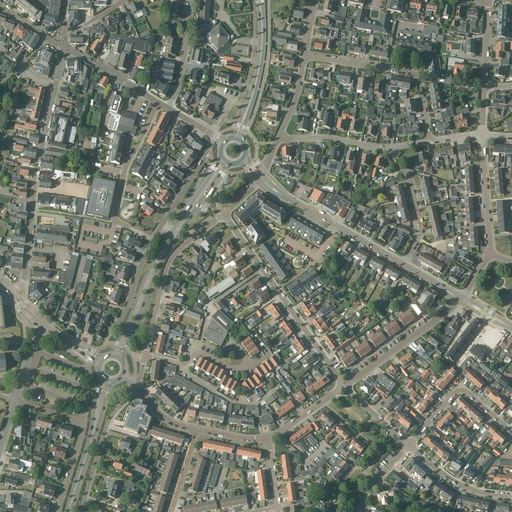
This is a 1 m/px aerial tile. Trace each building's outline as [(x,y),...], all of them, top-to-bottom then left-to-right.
[(17,0),(16,3),(13,6),(16,8),(24,14),(23,14),(26,16),(30,19),(32,21),(37,15),(31,10),(32,8),(22,0),(17,0)] [(22,0),(32,8),(31,10),(37,15),(32,21),(35,23),(36,22),(39,23),(42,14),(39,13),(39,8),(33,3),(33,0),(22,0)] [(33,0),(33,3),(39,8),(43,8),(50,9),(50,2),(51,2),(55,2),(55,4),(60,4),(60,0),(33,0)] [(197,32),(196,45),(210,46),(217,54),(229,44),(228,43),(228,42),(229,41),(229,40),(229,39),(228,38),(228,37),(229,36),(219,24),(216,27),(214,25),(216,23),(214,21),(213,22),(210,19),(208,19),(209,0),(201,0),(201,5),(197,5),(197,16),(198,17),(197,32)] [(389,0),(387,11),(394,12),(396,0),(389,0)] [(396,0),(394,12),(401,13),(402,7),(406,8),(407,5),(402,4),(403,0),(402,0),(396,0)] [(140,10),(139,11),(136,3),(129,6),(133,14),(133,15),(135,14),(138,19),(143,16),(140,10)] [(332,6),(325,4),(324,11),(331,13),(332,6)] [(501,8),(499,8),(496,8),(496,10),(498,10),(498,13),(507,14),(509,14),(509,6),(501,5),(501,8)] [(444,7),(443,15),(443,16),(449,17),(451,8),(444,7)] [(43,8),(42,13),(45,14),(58,17),(58,16),(59,10),(50,9),(43,8)] [(303,19),(304,10),(295,8),(293,17),(303,19)] [(77,13),(77,11),(68,11),(68,20),(74,20),(75,19),(79,19),(79,16),(77,16),(77,13)] [(358,11),(355,28),(365,21),(366,13),(358,11)] [(44,18),(42,24),(49,27),(54,28),(56,27),(57,22),(57,20),(58,19),(59,17),(58,17),(45,14),(45,15),(44,18)] [(118,14),(112,17),(115,25),(120,23),(121,26),(123,24),(122,22),(123,22),(124,21),(122,17),(121,18),(120,18),(118,14)] [(382,16),(381,20),(380,24),(387,34),(390,17),(382,16)] [(107,22),(103,24),(105,30),(106,29),(107,32),(113,29),(113,26),(115,25),(112,17),(106,20),(107,22)] [(322,19),(321,24),(325,25),(324,27),(331,29),(333,19),(330,18),(329,20),(322,19)] [(74,20),(68,20),(68,27),(70,28),(79,24),(79,19),(75,19),(74,20)] [(6,20),(3,26),(2,28),(7,30),(11,22),(6,20)] [(373,22),(365,21),(355,28),(371,31),(373,22)] [(16,24),(11,22),(7,30),(12,32),(16,24)] [(373,22),(371,31),(387,34),(380,24),(373,22)] [(12,33),(14,35),(11,39),(14,41),(23,29),(18,26),(12,33)] [(301,28),(291,26),(290,34),(278,31),(278,36),(291,38),(292,35),(299,36),(301,28)] [(23,29),(14,41),(17,43),(20,39),(22,40),(28,33),(23,29)] [(82,29),(82,35),(74,35),(74,36),(70,36),(70,43),(71,45),(82,45),(88,45),(88,39),(91,39),(92,37),(92,35),(92,29),(82,29)] [(327,30),(327,31),(320,29),(319,36),(326,37),(327,37),(326,41),(333,42),(334,38),(333,38),(334,32),(338,33),(338,30),(339,30),(332,29),(331,29),(331,31),(327,30)] [(24,40),(22,43),(24,45),(26,42),(28,42),(33,35),(33,34),(30,32),(26,38),(24,40)] [(495,36),(494,38),(497,38),(504,39),(504,42),(511,43),(511,40),(511,39),(509,39),(510,34),(506,34),(497,33),(497,36),(495,36)] [(28,42),(25,46),(26,47),(33,51),(40,39),(33,35),(28,42)] [(117,37),(112,38),(108,45),(114,46),(113,54),(120,56),(121,48),(124,35),(117,37)] [(123,48),(121,53),(117,69),(126,71),(131,50),(138,52),(141,53),(140,56),(145,57),(146,54),(148,42),(124,35),(121,48),(123,48)] [(177,42),(175,41),(176,37),(165,35),(164,41),(167,41),(166,48),(177,49),(177,46),(176,46),(177,42)] [(278,42),(278,44),(286,45),(287,38),(279,36),(278,42)] [(397,40),(395,48),(402,49),(404,39),(397,38),(397,40)] [(97,45),(94,44),(90,51),(91,52),(91,53),(92,54),(93,53),(96,55),(100,48),(101,48),(105,41),(100,39),(99,41),(97,45)] [(316,42),(314,48),(322,50),(323,46),(326,47),(326,50),(330,51),(332,42),(320,40),(320,43),(316,42)] [(289,42),(287,50),(296,51),(298,43),(289,42)] [(356,54),(357,46),(349,45),(347,52),(356,54)] [(429,46),(422,45),(421,53),(427,54),(428,53),(431,53),(432,46),(429,45),(429,46)] [(357,46),(356,54),(365,55),(366,48),(357,46)] [(380,50),(378,57),(387,58),(388,51),(388,50),(388,48),(380,46),(380,50)] [(460,47),(460,51),(463,52),(463,51),(464,51),(464,54),(465,54),(467,55),(472,55),(471,56),(475,56),(475,51),(474,51),(474,48),(467,48),(464,48),(460,47)] [(166,48),(165,54),(162,53),(161,58),(163,59),(171,60),(172,56),(174,57),(175,53),(176,53),(177,49),(166,48)] [(200,64),(209,66),(211,53),(211,50),(193,48),(190,62),(200,64)] [(378,57),(380,50),(371,48),(370,56),(378,57)] [(19,52),(16,56),(13,60),(17,63),(23,56),(19,52)] [(44,52),(41,59),(37,57),(33,66),(43,70),(41,76),(48,77),(51,64),(50,63),(53,56),(44,52)] [(283,53),(283,57),(284,57),(283,63),(285,63),(284,66),(294,67),(295,59),(292,58),(293,55),(283,53)] [(496,53),(496,60),(499,60),(499,64),(508,65),(509,60),(508,60),(506,60),(506,58),(507,53),(505,53),(503,53),(496,53)] [(134,68),(133,71),(128,81),(136,84),(137,82),(141,83),(144,77),(140,75),(141,74),(137,73),(139,70),(137,69),(138,67),(145,69),(147,60),(148,58),(147,58),(145,57),(140,56),(137,55),(135,66),(134,68)] [(428,62),(427,62),(427,66),(428,66),(429,68),(428,68),(429,68),(440,67),(439,59),(439,60),(438,56),(434,55),(433,56),(434,60),(428,61),(428,62)] [(224,56),(223,61),(227,61),(227,62),(226,62),(225,70),(240,72),(242,65),(233,63),(234,58),(224,56)] [(80,74),(80,65),(80,61),(78,59),(66,61),(67,71),(70,71),(71,74),(73,74),(73,76),(75,76),(75,74),(80,74)] [(449,59),(448,66),(455,67),(454,75),(458,76),(459,71),(463,72),(464,65),(463,65),(458,64),(456,64),(456,60),(449,59)] [(161,75),(160,80),(171,82),(172,76),(171,76),(172,75),(173,70),(172,70),(173,69),(174,64),(163,62),(162,67),(163,68),(163,69),(162,69),(161,74),(162,74),(162,75),(161,75)] [(81,84),(80,92),(79,93),(86,94),(90,71),(80,65),(80,74),(82,74),(80,83),(81,84)] [(495,70),(495,77),(498,77),(498,79),(505,79),(505,70),(506,70),(507,66),(499,66),(499,70),(495,70)] [(429,70),(428,70),(429,74),(430,75),(435,74),(435,76),(439,76),(439,73),(441,73),(440,67),(429,68),(429,70)] [(286,70),(285,70),(277,69),(276,72),(280,73),(279,82),(290,84),(292,75),(287,75),(287,73),(286,71),(286,70)] [(318,71),(312,70),(310,79),(319,81),(320,76),(323,77),(324,73),(318,72),(318,71)] [(192,72),(190,72),(187,71),(186,81),(195,82),(195,78),(194,78),(195,73),(195,72),(194,72),(192,72)] [(229,85),(230,79),(231,77),(216,73),(214,81),(229,85)] [(351,75),(339,73),(338,82),(350,84),(351,75)] [(95,87),(95,90),(96,90),(97,88),(99,90),(101,87),(105,90),(109,83),(109,82),(108,81),(107,80),(106,81),(103,79),(101,83),(100,82),(99,85),(97,84),(95,87)] [(357,91),(367,93),(369,82),(364,81),(364,80),(359,79),(357,91)] [(391,87),(390,91),(396,92),(397,89),(397,88),(398,80),(392,79),(390,87),(391,87)] [(379,83),(376,82),(374,94),(380,95),(379,99),(384,100),(385,93),(382,92),(384,84),(383,83),(382,82),(380,81),(379,82),(379,83)] [(403,89),(402,94),(401,94),(400,94),(400,97),(406,96),(406,94),(406,93),(407,91),(407,90),(409,90),(411,82),(405,81),(404,81),(403,89)] [(169,89),(163,86),(163,87),(161,86),(161,85),(155,82),(151,91),(157,94),(158,93),(160,94),(159,95),(165,98),(169,89)] [(437,85),(433,86),(432,85),(429,85),(430,93),(438,92),(437,85)] [(45,91),(37,88),(31,87),(29,93),(35,94),(44,96),(45,91)] [(273,92),(272,95),(275,95),(274,99),(284,101),(286,93),(280,92),(281,88),(274,87),(273,92)] [(306,87),(305,95),(315,96),(316,88),(306,87)] [(61,90),(59,97),(67,99),(66,100),(71,101),(73,97),(67,96),(68,92),(61,90)] [(202,92),(197,90),(194,98),(199,100),(202,92)] [(35,94),(29,93),(27,92),(27,96),(34,98),(34,101),(42,103),(44,96),(35,94)] [(201,107),(201,108),(198,113),(200,114),(211,121),(216,112),(217,113),(219,109),(218,109),(222,101),(212,95),(213,93),(211,92),(204,105),(203,104),(202,106),(201,106),(201,107)] [(112,93),(106,113),(111,114),(106,130),(116,133),(116,132),(121,117),(119,116),(124,98),(125,97),(112,93)] [(182,104),(182,105),(183,106),(186,107),(186,106),(187,106),(188,105),(188,104),(190,104),(192,100),(193,101),(194,98),(186,93),(184,96),(182,99),(184,100),(182,104)] [(104,104),(105,97),(98,95),(97,103),(104,104)] [(28,103),(27,106),(41,110),(42,103),(34,101),(33,103),(29,102),(29,103),(28,103)] [(69,117),(70,113),(72,107),(71,106),(58,102),(55,113),(68,117),(69,117)] [(41,110),(27,106),(26,109),(31,111),(30,113),(39,116),(41,110)] [(494,108),(494,109),(492,109),(492,117),(500,117),(500,113),(503,113),(504,109),(504,107),(497,107),(497,109),(494,108)] [(75,109),(74,118),(75,118),(80,119),(82,110),(75,109)] [(365,123),(365,127),(368,128),(367,135),(374,136),(375,129),(372,128),(373,125),(372,125),(369,124),(369,121),(372,121),(372,120),(374,111),(374,110),(368,109),(368,110),(367,114),(365,123)] [(263,114),(262,119),(266,120),(266,121),(269,121),(269,123),(272,123),(272,122),(276,122),(277,115),(272,115),(272,112),(263,110),(263,114)] [(39,116),(30,113),(26,112),(23,112),(22,116),(24,117),(29,118),(29,119),(38,121),(39,116)] [(321,112),(319,122),(323,122),(322,127),(326,128),(326,129),(329,129),(330,129),(331,129),(333,117),(330,116),(330,113),(325,112),(324,113),(321,112)] [(121,117),(116,132),(134,137),(137,128),(133,127),(136,117),(135,117),(136,115),(133,114),(133,116),(122,113),(121,117)] [(342,122),(338,122),(337,130),(343,131),(344,126),(347,127),(349,114),(343,113),(342,118),(343,118),(342,122)] [(158,118),(156,121),(166,126),(166,125),(170,118),(161,114),(158,119),(158,118)] [(465,119),(464,114),(459,115),(460,120),(462,128),(467,127),(466,119),(465,119)] [(68,128),(69,123),(71,123),(72,119),(54,115),(53,120),(54,120),(53,124),(52,124),(51,129),(55,130),(54,134),(50,133),(49,137),(50,137),(49,142),(48,142),(47,146),(65,150),(66,146),(64,145),(65,141),(67,141),(66,142),(71,143),(75,128),(70,127),(70,128),(68,128)] [(309,125),(308,125),(309,121),(299,120),(298,131),(307,132),(308,128),(309,128),(309,125)] [(155,125),(153,129),(162,134),(165,127),(166,126),(156,121),(154,124),(155,125)] [(25,126),(24,129),(28,130),(30,130),(35,131),(36,128),(37,126),(36,126),(36,125),(29,123),(26,122),(26,123),(25,126)] [(361,124),(359,124),(351,123),(350,131),(357,133),(358,128),(360,128),(361,124)] [(439,125),(436,126),(436,128),(437,133),(445,131),(443,124),(439,125)] [(381,126),(380,132),(382,132),(382,135),(383,135),(383,138),(385,138),(385,139),(389,140),(389,138),(390,137),(391,130),(391,127),(383,126),(381,126)] [(411,127),(412,135),(419,134),(417,126),(411,127)] [(175,135),(173,138),(176,140),(178,137),(181,139),(186,131),(180,128),(175,135)] [(153,129),(150,136),(160,142),(162,138),(161,138),(160,137),(162,134),(153,129)] [(203,146),(199,144),(200,143),(191,134),(186,139),(190,143),(192,146),(191,147),(199,152),(203,146)] [(39,137),(35,136),(30,135),(28,142),(37,144),(39,137)] [(114,135),(113,140),(124,143),(125,137),(114,135)] [(150,136),(146,143),(155,147),(157,144),(159,145),(160,142),(150,136)] [(15,143),(15,144),(14,149),(14,150),(18,151),(23,151),(24,145),(15,143)] [(193,151),(187,146),(183,152),(187,154),(185,157),(192,162),(196,157),(191,154),(193,151)] [(302,152),(301,161),(305,162),(305,158),(314,159),(313,165),(317,166),(319,156),(314,156),(315,153),(315,147),(307,146),(306,152),(306,153),(302,152)] [(145,148),(142,154),(152,159),(155,153),(157,154),(159,151),(151,147),(150,150),(145,148)] [(45,156),(45,155),(44,161),(52,162),(53,157),(65,158),(66,153),(60,152),(46,149),(45,156)] [(283,155),(281,155),(282,158),(283,158),(284,161),(288,161),(288,158),(292,158),(292,149),(283,149),(283,155)] [(330,160),(329,167),(330,167),(329,169),(335,170),(336,165),(338,165),(339,160),(338,160),(340,151),(332,149),(331,159),(330,158),(330,160)] [(110,151),(109,157),(120,160),(122,154),(121,154),(113,152),(110,151)] [(348,153),(346,162),(349,163),(347,173),(354,175),(356,162),(353,161),(354,155),(348,153)] [(419,159),(415,160),(416,164),(420,163),(423,162),(424,166),(428,165),(427,162),(426,157),(426,158),(425,153),(418,155),(419,159)] [(142,154),(139,161),(149,166),(152,159),(142,154)] [(361,165),(359,173),(362,173),(363,169),(364,169),(364,166),(368,167),(370,158),(363,156),(362,162),(361,162),(361,165)] [(109,157),(107,166),(113,167),(114,164),(119,165),(120,160),(109,157)] [(178,158),(176,163),(180,166),(182,167),(184,165),(189,168),(192,162),(185,157),(182,161),(178,158)] [(374,167),(381,169),(383,161),(377,159),(376,164),(375,163),(374,167)] [(52,162),(44,161),(42,161),(41,169),(51,170),(52,162)] [(136,164),(134,166),(145,172),(149,166),(139,161),(137,164),(136,164)] [(172,161),(170,164),(172,166),(171,167),(174,169),(171,174),(181,180),(185,173),(181,171),(178,169),(180,166),(172,161)] [(134,170),(132,174),(142,179),(145,172),(134,166),(133,169),(134,170)] [(281,166),(278,174),(288,177),(288,176),(291,177),(292,173),(290,172),(291,169),(281,166)] [(18,167),(17,175),(20,175),(27,176),(28,170),(25,169),(25,168),(21,168),(18,167)] [(170,175),(165,171),(162,176),(166,178),(162,183),(173,190),(174,189),(175,189),(177,186),(176,185),(177,184),(170,179),(169,180),(168,179),(170,175)] [(41,172),(40,179),(51,180),(51,173),(41,172)] [(12,177),(12,182),(16,183),(16,187),(26,189),(27,182),(20,181),(20,178),(12,177)] [(50,189),(51,181),(40,180),(39,188),(50,189)] [(94,180),(86,215),(107,219),(115,184),(94,180)] [(63,184),(62,197),(71,198),(71,192),(79,193),(78,197),(84,197),(85,186),(63,184)] [(394,188),(395,191),(391,192),(392,195),(396,194),(403,192),(401,186),(395,188),(394,188)] [(316,190),(310,200),(319,205),(320,205),(336,215),(342,218),(347,209),(351,211),(355,205),(349,203),(337,196),(335,195),(335,196),(334,196),(314,188),(313,189),(316,190)] [(160,189),(159,191),(162,193),(161,196),(167,200),(170,195),(160,189)] [(38,195),(37,204),(50,205),(50,197),(51,196),(38,195)] [(156,195),(154,198),(164,204),(167,200),(161,196),(160,197),(156,195)] [(259,195),(249,203),(260,210),(262,206),(263,208),(265,205),(264,204),(267,200),(259,195)] [(50,197),(50,205),(55,206),(68,207),(69,199),(50,197)] [(147,203),(145,206),(142,209),(151,215),(155,209),(152,207),(150,206),(150,205),(152,202),(146,198),(144,201),(147,203)] [(76,208),(75,214),(81,214),(85,200),(78,199),(77,199),(76,208)] [(259,212),(255,215),(256,216),(260,212),(261,213),(268,217),(275,205),(267,200),(264,204),(265,205),(263,208),(262,206),(260,210),(259,212)] [(506,201),(506,203),(497,203),(497,209),(510,208),(510,207),(507,207),(507,204),(510,204),(510,201),(506,201)] [(249,203),(247,206),(255,215),(259,212),(260,210),(249,203)] [(18,208),(15,208),(16,206),(9,204),(8,209),(8,210),(9,210),(11,210),(17,212),(23,213),(27,213),(28,205),(20,204),(20,208),(18,208)] [(275,205),(268,217),(274,221),(282,209),(275,205)] [(247,206),(241,211),(250,221),(252,220),(254,218),(256,216),(255,215),(247,206)] [(282,209),(274,221),(281,225),(289,213),(282,209)] [(241,211),(235,216),(244,227),(250,221),(241,211)] [(352,212),(347,221),(354,225),(359,216),(358,216),(356,215),(352,212)] [(17,213),(16,217),(16,218),(19,218),(18,219),(21,220),(26,221),(27,215),(17,213)] [(288,226),(287,227),(290,229),(291,227),(293,226),(295,228),(300,220),(296,218),(294,216),(288,226)] [(254,223),(246,229),(248,231),(258,224),(254,218),(252,220),(254,223)] [(294,229),(293,231),(296,233),(298,231),(299,230),(302,231),(306,223),(302,221),(300,220),(295,228),(294,229)] [(362,220),(358,227),(364,230),(369,221),(367,220),(366,221),(364,220),(362,220)] [(371,223),(369,221),(364,230),(369,234),(370,232),(373,228),(369,226),(371,223)] [(301,233),(300,235),(302,236),(304,235),(305,233),(308,235),(312,227),(308,225),(306,224),(306,223),(302,231),(301,233)] [(248,231),(247,232),(251,239),(263,230),(258,224),(248,231)] [(37,231),(36,241),(37,241),(36,244),(42,245),(42,243),(52,244),(52,243),(52,241),(67,243),(67,245),(70,245),(71,243),(74,244),(75,237),(76,234),(69,233),(69,229),(54,227),(54,226),(53,226),(53,227),(39,225),(38,230),(37,231)] [(307,236),(306,238),(309,240),(310,238),(311,237),(314,238),(319,231),(315,228),(313,227),(312,227),(308,235),(307,236)] [(263,230),(251,239),(256,245),(267,237),(263,230)] [(440,231),(433,233),(435,239),(435,242),(442,240),(441,234),(444,234),(445,233),(444,230),(440,231)] [(11,236),(11,238),(12,238),(14,238),(14,239),(16,239),(25,240),(25,236),(22,235),(23,232),(16,231),(16,235),(15,235),(13,234),(11,236)] [(313,240),(312,242),(315,243),(316,242),(318,240),(321,242),(325,234),(321,232),(319,231),(314,238),(313,240)] [(382,231),(378,238),(385,242),(386,241),(388,238),(390,239),(394,234),(390,232),(388,234),(382,231)] [(397,240),(395,238),(389,249),(395,253),(400,245),(402,246),(407,237),(401,233),(397,240)] [(214,234),(201,245),(204,250),(207,247),(218,239),(214,234)] [(124,240),(121,246),(133,249),(135,247),(138,249),(138,248),(140,249),(140,248),(139,248),(141,245),(140,245),(141,242),(130,236),(127,242),(124,240)] [(224,248),(222,249),(218,247),(216,253),(218,254),(220,253),(221,254),(224,251),(225,250),(226,250),(229,248),(229,247),(232,245),(228,240),(221,245),(224,248)] [(269,242),(259,248),(260,249),(264,255),(271,250),(269,247),(271,244),(273,243),(271,240),(269,242)] [(343,242),(339,249),(345,253),(344,255),(347,256),(348,254),(349,255),(351,250),(350,249),(352,246),(351,246),(343,242)] [(229,248),(226,250),(227,252),(222,255),(225,259),(222,262),(224,265),(232,259),(230,256),(236,252),(232,245),(229,247),(229,248)] [(23,254),(24,247),(15,246),(14,253),(23,254)] [(271,250),(264,255),(269,261),(276,256),(274,253),(276,251),(277,249),(275,247),(274,248),(271,250)] [(196,248),(191,253),(194,256),(192,258),(193,259),(197,264),(205,257),(207,260),(209,257),(204,251),(201,253),(196,248)] [(359,259),(363,253),(357,250),(353,256),(359,259)] [(127,253),(123,252),(122,254),(121,254),(120,257),(132,262),(135,256),(127,253)] [(460,252),(460,257),(464,259),(462,263),(470,268),(474,261),(468,258),(468,252),(460,252)] [(8,256),(7,260),(5,268),(6,268),(11,268),(20,269),(21,268),(22,264),(23,256),(12,254),(12,253),(8,253),(8,256)] [(64,284),(63,288),(66,289),(70,290),(79,254),(73,253),(67,273),(66,279),(64,284)] [(276,256),(269,261),(273,268),(280,262),(278,259),(280,257),(282,256),(280,253),(278,254),(276,256)] [(363,253),(359,259),(357,263),(359,264),(360,264),(362,261),(365,263),(369,256),(363,253)] [(422,254),(422,255),(418,261),(423,264),(427,258),(427,257),(429,254),(426,253),(424,256),(422,255),(422,254)] [(46,256),(35,254),(34,263),(45,264),(46,256)] [(93,257),(87,256),(80,282),(86,284),(92,261),(93,257)] [(234,262),(232,259),(224,265),(228,271),(236,265),(237,267),(244,263),(245,261),(243,259),(242,259),(240,257),(234,262)] [(427,258),(423,264),(429,267),(433,261),(427,258)] [(375,268),(379,262),(373,259),(369,265),(375,268)] [(280,262),(273,268),(278,274),(285,269),(283,266),(285,264),(286,262),(284,260),(283,261),(280,262)] [(440,260),(438,264),(434,270),(440,273),(444,267),(441,265),(443,262),(440,260)] [(433,261),(429,267),(434,270),(438,264),(435,262),(433,261)] [(385,265),(379,262),(375,268),(381,272),(385,265)] [(198,271),(195,269),(189,265),(187,267),(184,265),(181,271),(187,275),(188,273),(192,275),(195,277),(198,271)] [(285,269),(278,274),(282,281),(290,276),(287,272),(289,270),(291,268),(289,266),(287,267),(285,269)] [(346,266),(337,282),(339,283),(342,279),(348,267),(346,266)] [(447,275),(446,278),(449,280),(456,284),(457,284),(458,284),(459,282),(458,281),(459,281),(458,281),(458,280),(462,274),(463,274),(465,270),(457,266),(455,270),(456,270),(454,273),(452,272),(449,276),(447,275)] [(118,270),(117,273),(121,274),(127,277),(128,277),(129,276),(128,276),(128,275),(129,275),(130,271),(129,271),(119,267),(118,270)] [(243,279),(246,278),(245,277),(252,272),(248,267),(240,274),(241,276),(243,279)] [(391,277),(394,270),(389,267),(385,274),(391,277)] [(203,277),(207,273),(202,268),(198,272),(203,277)] [(47,279),(48,271),(41,270),(41,271),(33,270),(32,278),(40,279),(40,278),(47,279)] [(309,273),(307,274),(314,283),(316,281),(317,282),(319,284),(320,283),(322,286),(323,285),(322,282),(313,270),(309,273)] [(394,270),(391,277),(390,278),(392,280),(393,278),(397,280),(400,274),(394,270)] [(59,273),(58,283),(64,284),(66,279),(67,273),(59,273)] [(117,273),(116,276),(120,277),(120,278),(119,281),(125,283),(127,277),(121,274),(117,273)] [(303,277),(302,278),(308,287),(309,287),(310,286),(311,285),(311,286),(313,288),(314,287),(316,290),(318,289),(316,286),(314,283),(307,274),(303,277)] [(405,276),(401,283),(406,286),(410,279),(405,276)] [(217,286),(206,293),(205,294),(206,295),(209,300),(210,301),(235,284),(233,281),(233,280),(232,280),(230,277),(220,284),(217,286)] [(297,281),(296,282),(303,291),(305,290),(305,289),(305,290),(308,292),(308,291),(310,294),(312,293),(310,290),(308,287),(302,278),(297,281)] [(410,279),(406,286),(412,289),(415,282),(410,279)] [(172,280),(171,286),(174,287),(174,288),(177,289),(177,288),(178,289),(179,285),(184,287),(185,283),(181,282),(172,280)] [(250,285),(247,287),(249,289),(251,288),(252,287),(254,290),(260,285),(261,284),(259,282),(258,282),(257,280),(250,285)] [(38,286),(31,285),(31,292),(40,293),(42,291),(43,286),(44,287),(45,283),(39,282),(38,286)] [(80,282),(80,283),(79,286),(76,285),(74,292),(83,295),(86,285),(86,284),(80,282)] [(292,285),(298,294),(303,291),(296,282),(293,284),(292,285)] [(415,282),(412,289),(417,292),(421,285),(415,282)] [(292,285),(287,288),(291,293),(290,293),(292,296),(293,296),(294,297),(298,294),(292,285)] [(111,296),(119,299),(121,292),(113,289),(111,296)] [(426,314),(425,312),(429,309),(433,302),(435,303),(436,301),(435,300),(438,295),(426,289),(419,300),(411,307),(408,303),(405,305),(404,306),(407,309),(409,307),(413,312),(414,311),(418,317),(423,314),(424,315),(426,313),(426,314)] [(31,292),(31,294),(37,302),(43,296),(45,299),(47,297),(49,295),(47,292),(46,293),(43,290),(42,291),(40,293),(31,292)] [(246,295),(244,297),(246,299),(248,298),(249,298),(252,295),(256,292),(254,290),(249,294),(246,295)] [(47,297),(50,300),(43,306),(48,313),(53,309),(51,308),(56,303),(53,299),(52,298),(55,295),(56,295),(53,292),(53,291),(49,295),(47,297),(47,298),(47,297)] [(316,291),(313,294),(308,297),(310,300),(318,294),(316,291)] [(248,298),(246,300),(250,305),(253,303),(256,301),(257,300),(260,304),(263,302),(269,297),(265,292),(262,294),(262,293),(259,294),(258,295),(256,292),(252,295),(249,298),(248,298)] [(200,301),(204,305),(208,300),(201,293),(198,301),(200,301)] [(183,297),(178,296),(175,295),(173,301),(182,304),(183,297)] [(119,299),(111,296),(109,303),(117,305),(119,299)] [(62,312),(58,320),(64,323),(68,315),(70,315),(71,311),(73,307),(75,302),(72,300),(67,298),(65,302),(61,312),(62,312)] [(239,304),(240,304),(236,298),(231,301),(235,307),(237,306),(239,304)] [(221,300),(213,306),(219,311),(224,315),(229,312),(226,308),(221,300)] [(310,303),(308,301),(301,306),(305,312),(314,305),(312,302),(310,303)] [(321,313),(327,309),(330,307),(328,303),(321,308),(320,308),(318,309),(321,313)] [(269,308),(266,310),(268,312),(271,310),(273,313),(278,310),(274,304),(269,308)] [(316,304),(314,305),(305,312),(308,318),(316,313),(315,311),(315,308),(318,306),(316,304)] [(195,306),(193,311),(188,309),(186,315),(200,321),(203,313),(195,306)] [(327,309),(321,313),(320,314),(322,316),(323,317),(328,313),(330,312),(327,309)] [(256,313),(251,316),(254,321),(260,318),(264,315),(260,310),(256,313)] [(273,313),(276,317),(273,319),(275,321),(277,319),(282,315),(278,310),(273,313)] [(224,315),(219,311),(212,319),(227,333),(234,325),(230,321),(225,316),(224,315)] [(409,311),(404,314),(403,315),(410,324),(412,322),(415,320),(411,314),(409,311)] [(454,316),(447,326),(456,332),(462,322),(463,323),(464,320),(468,315),(463,311),(459,317),(460,318),(459,320),(458,319),(454,316)] [(73,313),(73,315),(69,325),(74,327),(76,323),(75,323),(77,317),(78,315),(73,313)] [(87,323),(83,333),(90,335),(92,329),(93,328),(92,327),(94,324),(95,321),(92,320),(92,319),(91,319),(92,315),(88,314),(85,322),(87,323)] [(403,315),(398,319),(400,322),(404,327),(407,325),(407,326),(410,324),(403,315)] [(98,324),(96,330),(97,331),(95,337),(97,338),(97,339),(100,340),(100,338),(102,339),(106,327),(107,327),(110,318),(103,316),(101,325),(98,324)] [(318,319),(312,323),(316,329),(327,321),(329,320),(327,317),(324,319),(323,317),(322,316),(318,319)] [(212,319),(203,338),(207,340),(209,341),(221,347),(228,333),(227,333),(212,319)] [(469,322),(468,323),(469,325),(478,331),(481,326),(477,322),(474,319),(471,323),(469,322)] [(282,320),(276,324),(278,327),(280,329),(283,332),(285,330),(285,331),(290,327),(287,321),(285,323),(282,320)] [(341,324),(340,322),(339,320),(331,326),(334,329),(341,324)] [(327,321),(316,329),(320,334),(328,329),(326,327),(326,326),(328,325),(328,323),(327,321)] [(394,321),(390,325),(389,325),(395,334),(398,332),(400,330),(396,324),(394,321)] [(275,325),(265,332),(268,336),(278,329),(275,325)] [(340,325),(334,329),(338,334),(343,330),(340,325)] [(388,326),(384,329),(386,332),(390,338),(393,336),(395,334),(389,325),(388,326)] [(469,325),(466,329),(474,335),(478,331),(469,325)] [(456,332),(447,326),(443,332),(452,338),(456,332)] [(288,334),(285,336),(286,338),(294,332),(290,327),(285,331),(288,334)] [(466,329),(462,333),(471,340),(474,335),(466,329)] [(375,335),(375,336),(381,345),(383,343),(386,340),(382,335),(380,332),(375,335)] [(462,333),(459,338),(467,345),(471,340),(462,333)] [(332,334),(329,336),(324,340),(328,345),(333,342),(331,338),(334,337),(332,334)] [(436,348),(441,342),(432,335),(427,341),(436,348)] [(356,338),(354,336),(345,342),(347,344),(356,338)] [(374,336),(369,340),(371,342),(375,348),(378,346),(381,345),(375,336),(374,336)] [(443,341),(445,343),(448,345),(451,340),(446,336),(443,341)] [(244,348),(252,342),(249,338),(241,343),(244,348)] [(293,342),(291,344),(295,349),(302,344),(298,338),(293,342)] [(333,342),(328,345),(332,351),(340,346),(343,343),(339,338),(336,340),(333,342)] [(459,338),(455,342),(464,349),(467,345),(459,338)] [(504,342),(500,347),(503,349),(503,350),(507,353),(511,344),(511,339),(511,338),(508,342),(507,343),(504,342)] [(158,342),(157,348),(163,349),(166,350),(167,350),(168,347),(169,347),(170,345),(164,343),(158,342)] [(252,342),(244,348),(248,353),(255,347),(252,342)] [(365,342),(361,346),(360,346),(366,355),(372,351),(367,345),(365,342)] [(455,342),(452,347),(461,354),(464,349),(455,342)] [(302,344),(295,349),(297,353),(298,355),(301,353),(306,350),(302,344)] [(422,345),(418,348),(420,351),(422,354),(424,353),(424,354),(425,353),(426,355),(422,358),(426,361),(429,359),(428,357),(430,356),(429,355),(428,354),(432,351),(428,347),(426,348),(425,346),(424,347),(422,345)] [(359,347),(355,350),(357,353),(361,359),(366,355),(360,346),(359,347)] [(473,349),(469,354),(475,358),(481,349),(477,346),(474,349),(473,349)] [(255,347),(248,353),(251,358),(262,350),(261,349),(258,351),(255,347)] [(452,347),(449,352),(457,358),(461,354),(452,347)] [(494,360),(501,351),(499,350),(499,349),(496,347),(492,352),(489,355),(494,360)] [(475,358),(474,359),(475,361),(476,359),(480,362),(484,357),(483,357),(486,353),(481,349),(475,358)] [(346,355),(345,356),(351,365),(354,363),(357,361),(353,355),(351,352),(346,355)] [(449,352),(444,357),(449,361),(450,360),(453,363),(457,358),(449,352)] [(409,354),(404,358),(408,363),(410,365),(412,367),(412,366),(414,364),(410,361),(413,359),(412,357),(409,354)] [(304,361),(301,362),(303,365),(306,363),(308,366),(314,361),(311,355),(304,360),(304,361)] [(342,358),(340,360),(342,363),(346,368),(349,366),(351,365),(345,356),(342,358)] [(280,365),(279,365),(274,357),(269,361),(275,369),(279,366),(280,369),(282,368),(280,365)] [(408,363),(404,358),(399,361),(403,367),(405,369),(410,365),(408,363)] [(199,373),(205,361),(200,359),(195,367),(199,369),(198,372),(199,373)] [(210,364),(205,361),(199,373),(200,373),(202,371),(206,373),(210,364)] [(275,369),(269,361),(264,364),(271,375),(273,374),(271,372),(275,369)] [(299,365),(297,362),(290,368),(292,371),(299,365)] [(484,362),(480,367),(489,375),(493,370),(484,362)] [(210,364),(206,373),(210,375),(208,377),(210,378),(216,367),(210,364)] [(264,364),(259,368),(265,376),(268,373),(270,376),(271,375),(264,364)] [(387,372),(386,373),(394,379),(400,374),(393,366),(388,369),(389,369),(386,371),(387,372)] [(441,368),(444,370),(446,372),(453,378),(457,373),(456,372),(458,370),(454,367),(450,371),(446,368),(443,366),(441,368)] [(216,367),(210,378),(211,379),(213,376),(216,378),(221,370),(216,367)] [(462,370),(464,371),(462,373),(466,378),(473,371),(468,367),(467,368),(465,367),(462,370)] [(265,376),(259,368),(254,371),(256,375),(260,379),(265,376)] [(226,373),(221,370),(216,378),(222,381),(224,376),(226,373)] [(421,377),(420,377),(425,381),(430,375),(425,371),(423,374),(421,377)] [(477,375),(473,371),(466,378),(468,379),(468,381),(469,382),(471,381),(471,382),(475,377),(477,375)] [(446,372),(442,376),(449,383),(449,382),(451,383),(452,381),(451,380),(453,378),(446,372)] [(493,372),(490,376),(494,380),(498,376),(493,372)] [(256,375),(252,378),(257,386),(261,383),(263,386),(264,385),(262,382),(260,379),(256,375)] [(320,375),(318,377),(320,380),(324,385),(329,382),(325,377),(323,379),(320,375)] [(377,381),(376,383),(383,388),(388,381),(387,380),(387,379),(381,375),(376,381),(377,381)] [(222,381),(220,384),(218,387),(220,388),(221,385),(225,387),(230,379),(224,376),(222,381)] [(442,376),(440,379),(438,381),(445,387),(449,383),(442,376)] [(318,382),(316,384),(319,389),(324,385),(320,380),(318,377),(316,379),(318,382)] [(471,382),(471,383),(473,385),(475,386),(475,385),(480,381),(482,378),(480,377),(478,379),(475,377),(471,382)] [(498,382),(506,389),(510,383),(502,377),(498,382)] [(252,378),(247,381),(254,392),(255,391),(253,388),(257,386),(252,378)] [(369,378),(365,384),(372,389),(373,388),(378,392),(379,393),(381,394),(380,396),(386,400),(387,400),(390,396),(391,397),(392,395),(383,388),(376,383),(369,378)] [(482,378),(480,381),(475,385),(480,390),(484,385),(482,382),(484,380),(482,378)] [(235,382),(230,379),(225,387),(229,389),(227,392),(229,393),(235,382)] [(309,380),(306,381),(307,381),(308,384),(315,392),(317,391),(319,389),(316,384),(315,383),(312,384),(309,380)] [(407,385),(405,387),(409,391),(415,384),(411,380),(407,385)] [(437,384),(435,386),(436,387),(441,392),(442,391),(443,392),(444,390),(444,389),(445,387),(438,381),(437,380),(436,382),(436,383),(437,384)] [(254,392),(247,381),(242,385),(247,393),(251,390),(253,393),(254,392)] [(388,381),(383,388),(392,395),(397,387),(395,386),(396,385),(389,381),(389,382),(388,381)] [(240,385),(235,382),(229,393),(230,394),(232,391),(236,393),(240,385)] [(364,383),(360,389),(368,395),(369,396),(373,391),(372,390),(372,389),(365,384),(364,383)] [(309,389),(306,391),(310,396),(311,397),(314,395),(313,394),(314,393),(315,392),(308,384),(306,385),(309,389)] [(196,386),(193,392),(201,397),(202,389),(196,386)] [(157,393),(156,394),(158,396),(157,396),(160,399),(161,399),(167,393),(169,391),(164,387),(162,388),(159,391),(158,390),(156,392),(157,393)] [(426,391),(424,393),(428,396),(433,401),(437,396),(428,388),(426,391)] [(494,388),(491,391),(489,389),(485,394),(489,398),(496,390),(494,388)] [(498,392),(496,390),(489,398),(493,402),(498,397),(495,394),(498,392)] [(295,398),(299,404),(305,400),(299,392),(297,394),(298,396),(295,398)] [(172,398),(167,393),(161,399),(166,404),(172,398)] [(498,397),(493,402),(498,406),(502,401),(504,399),(500,395),(498,397)] [(271,396),(264,401),(266,404),(267,406),(274,401),(271,396)] [(398,396),(393,401),(391,399),(383,408),(389,413),(392,409),(395,405),(398,407),(404,401),(398,396)] [(433,401),(428,396),(424,401),(429,405),(433,401)] [(172,398),(166,404),(171,409),(177,403),(172,398)] [(429,405),(424,401),(422,399),(418,403),(420,405),(425,410),(429,405)] [(454,407),(453,408),(458,412),(459,411),(461,408),(465,403),(461,399),(456,404),(454,407)] [(285,401),(283,403),(289,411),(294,408),(294,407),(291,402),(290,402),(289,403),(288,404),(285,401)] [(502,401),(498,406),(503,410),(507,405),(502,401)] [(125,424),(123,430),(137,435),(137,434),(138,431),(139,429),(143,430),(146,431),(150,420),(145,416),(144,415),(146,409),(143,408),(141,404),(136,402),(135,405),(132,404),(131,408),(129,412),(127,411),(123,420),(126,421),(125,424)] [(177,403),(171,409),(176,413),(182,407),(180,406),(181,405),(178,402),(177,403)] [(289,411),(283,403),(281,404),(283,408),(281,409),(284,414),(289,411)] [(465,403),(461,408),(459,411),(461,413),(463,410),(466,412),(470,407),(465,403)] [(281,409),(277,405),(275,406),(278,411),(276,413),(279,418),(284,414),(281,409)] [(425,410),(420,405),(416,410),(421,414),(425,410)] [(452,406),(449,410),(453,414),(455,415),(458,412),(453,408),(454,407),(452,406)] [(474,411),(470,407),(466,412),(468,415),(466,417),(466,418),(468,419),(474,411)] [(195,417),(197,410),(189,408),(188,416),(195,417)] [(265,410),(262,411),(263,414),(267,424),(273,422),(272,420),(276,418),(273,415),(272,412),(267,414),(265,410)] [(399,412),(394,417),(393,418),(397,421),(397,420),(399,422),(404,416),(406,413),(404,411),(402,414),(399,412)] [(474,411),(468,419),(469,420),(470,421),(472,418),(475,420),(479,415),(474,411)] [(323,426),(331,417),(326,413),(324,415),(321,413),(318,416),(321,418),(323,421),(320,424),(322,426),(323,426)] [(448,413),(444,418),(449,423),(451,424),(452,423),(452,422),(451,421),(453,418),(450,415),(448,413)] [(262,418),(259,419),(261,426),(267,424),(263,414),(261,415),(262,418)] [(475,420),(473,422),(475,424),(474,425),(479,429),(480,428),(482,426),(484,424),(481,422),(483,419),(479,415),(475,420)] [(248,419),(247,426),(249,426),(249,427),(249,428),(254,428),(255,424),(254,423),(253,423),(254,419),(251,419),(251,416),(248,416),(248,419)] [(409,420),(404,416),(399,422),(403,425),(409,420)] [(329,419),(323,426),(325,428),(326,427),(328,429),(330,427),(335,422),(331,417),(329,419)] [(32,428),(35,429),(36,427),(39,428),(39,430),(42,431),(45,421),(38,418),(37,423),(34,422),(32,428)] [(442,421),(440,423),(445,427),(447,429),(448,427),(449,427),(447,425),(449,423),(444,418),(443,418),(442,418),(441,419),(441,420),(442,421)] [(45,421),(42,431),(45,432),(46,430),(47,429),(50,430),(51,430),(52,425),(53,423),(53,422),(49,420),(49,422),(45,421)] [(416,426),(409,420),(403,425),(408,429),(410,427),(413,429),(416,426)] [(321,429),(321,428),(316,421),(311,425),(316,432),(317,432),(321,429)] [(440,423),(436,427),(441,432),(445,427),(440,423)] [(486,431),(482,435),(483,435),(485,437),(492,427),(488,423),(484,428),(486,430),(486,431)] [(310,427),(309,425),(304,429),(310,438),(312,441),(314,439),(312,436),(309,433),(313,431),(310,427)] [(64,437),(67,427),(63,426),(63,427),(60,426),(57,435),(64,437)] [(339,428),(337,430),(336,432),(338,434),(336,437),(338,439),(341,436),(346,431),(341,426),(339,428)] [(67,427),(64,437),(70,439),(73,430),(70,429),(70,428),(67,427)] [(492,427),(485,437),(487,438),(489,436),(490,434),(493,436),(497,432),(492,427)] [(17,428),(17,429),(15,429),(15,433),(17,433),(17,437),(14,437),(13,446),(20,447),(20,444),(21,429),(17,428)] [(149,430),(146,438),(149,439),(150,436),(156,437),(158,430),(152,428),(151,431),(149,430)] [(304,429),(299,432),(299,433),(303,438),(304,440),(305,440),(307,438),(308,439),(310,438),(304,429)] [(165,432),(158,430),(156,437),(162,439),(165,432)] [(346,431),(341,436),(338,439),(341,441),(343,438),(346,440),(351,435),(346,431)] [(165,432),(162,439),(168,441),(171,434),(165,432)] [(501,436),(497,432),(493,436),(497,440),(501,436)] [(303,438),(299,433),(294,436),(298,441),(300,444),(302,447),(304,446),(300,440),(303,438)] [(330,433),(325,439),(327,441),(328,441),(333,435),(333,434),(330,433)] [(171,434),(168,441),(175,443),(177,436),(171,434)] [(423,441),(423,442),(427,446),(432,441),(433,441),(437,436),(434,434),(432,436),(430,434),(428,437),(426,439),(425,439),(424,439),(423,440),(423,441)] [(183,438),(177,436),(175,443),(181,445),(183,438)] [(298,441),(294,436),(289,440),(294,446),(297,445),(298,446),(300,449),(302,447),(300,444),(298,441)] [(494,444),(493,445),(495,447),(496,447),(500,442),(502,444),(506,440),(501,436),(497,440),(497,441),(494,444)] [(471,441),(469,439),(468,438),(461,445),(465,447),(467,445),(471,441)] [(351,445),(352,447),(344,456),(347,458),(355,449),(356,450),(361,444),(356,439),(351,445)] [(120,441),(118,444),(120,445),(119,448),(128,450),(130,442),(122,440),(121,441),(120,441)] [(432,441),(427,446),(432,450),(437,445),(433,441),(432,441)] [(54,444),(51,452),(55,453),(55,451),(56,451),(54,457),(64,460),(66,452),(59,450),(61,446),(54,444)] [(361,444),(356,450),(354,451),(359,455),(360,454),(361,454),(366,448),(361,444)] [(441,449),(436,454),(441,458),(450,448),(446,444),(442,449),(441,449)] [(441,449),(437,445),(432,450),(436,454),(441,449)] [(225,453),(224,457),(226,457),(227,457),(227,453),(231,454),(232,447),(226,446),(225,453)] [(450,448),(441,458),(446,462),(455,452),(453,450),(450,448)] [(475,454),(471,451),(465,460),(468,463),(471,458),(472,457),(475,454)] [(168,461),(175,463),(177,457),(170,454),(168,461)] [(471,458),(468,463),(470,464),(471,465),(477,456),(475,454),(472,457),(471,458)] [(490,455),(480,465),(485,469),(494,459),(490,455)] [(410,458),(402,468),(411,476),(414,472),(422,480),(423,479),(427,474),(417,465),(410,458)] [(452,464),(450,467),(454,470),(454,469),(458,472),(464,463),(461,460),(460,462),(456,459),(452,464)] [(205,462),(197,460),(195,466),(203,468),(205,462)] [(20,464),(10,461),(8,468),(17,471),(20,464)] [(113,464),(113,465),(114,467),(113,468),(117,469),(116,472),(120,473),(121,471),(124,472),(122,476),(130,479),(132,473),(125,471),(126,468),(122,467),(123,464),(115,461),(115,464),(113,464)] [(168,461),(166,467),(173,469),(175,463),(168,461)] [(338,462),(336,464),(345,472),(349,467),(344,462),(341,465),(338,462)] [(345,472),(336,464),(335,463),(333,465),(336,467),(334,470),(341,476),(345,472)] [(136,471),(148,476),(151,470),(139,464),(136,471)] [(46,471),(44,476),(49,477),(52,478),(55,479),(55,480),(57,481),(58,477),(58,475),(59,475),(61,468),(52,465),(50,472),(46,471)] [(195,466),(194,472),(201,474),(203,468),(195,466)] [(467,470),(466,469),(464,469),(462,474),(472,479),(474,473),(479,475),(482,467),(478,466),(477,469),(469,466),(467,470)] [(173,469),(166,467),(164,473),(172,476),(173,469)] [(330,471),(333,474),(330,478),(328,480),(330,482),(333,478),(337,481),(341,476),(334,470),(332,468),(330,471)] [(485,477),(485,482),(487,482),(493,483),(494,475),(495,472),(492,471),(491,473),(488,473),(488,475),(488,474),(488,477),(485,477)] [(201,474),(194,472),(192,478),(199,481),(201,474)] [(172,476),(164,473),(162,479),(170,482),(172,476)] [(14,479),(13,479),(7,477),(5,484),(15,487),(17,480),(27,484),(29,478),(16,474),(14,479)] [(393,477),(392,478),(390,480),(394,483),(396,481),(399,483),(400,482),(404,485),(407,482),(403,479),(402,478),(403,477),(400,475),(399,476),(397,474),(393,478),(393,477)] [(422,480),(416,486),(419,488),(423,484),(428,489),(435,481),(429,476),(425,481),(423,479),(422,480)] [(192,478),(190,484),(197,487),(199,481),(192,478)] [(170,482),(162,479),(160,486),(168,488),(170,482)] [(320,481),(317,487),(321,489),(319,494),(322,495),(319,500),(319,501),(323,503),(324,502),(326,497),(327,498),(330,491),(327,489),(329,485),(325,483),(326,481),(321,479),(320,481)] [(42,482),(40,490),(44,491),(42,495),(52,498),(52,497),(54,497),(56,491),(54,491),(54,490),(48,488),(50,484),(42,482)] [(108,483),(106,488),(108,488),(107,490),(116,493),(119,494),(122,486),(118,485),(118,486),(108,483)] [(197,487),(190,484),(188,491),(195,493),(197,487)] [(443,484),(442,484),(441,486),(438,484),(433,492),(435,493),(434,495),(436,496),(444,485),(443,484)] [(444,485),(436,496),(437,497),(439,496),(441,497),(446,490),(444,488),(445,486),(444,485)] [(168,488),(160,486),(158,492),(166,494),(168,488)] [(107,490),(105,497),(114,499),(116,493),(107,490)] [(394,490),(390,491),(377,494),(378,501),(381,501),(383,507),(389,506),(387,500),(387,498),(391,497),(395,496),(394,490)] [(449,491),(446,490),(441,497),(443,499),(442,500),(444,502),(452,491),(451,490),(449,491)] [(22,501),(21,505),(26,506),(28,507),(30,502),(31,498),(33,494),(25,491),(23,495),(22,501)] [(453,491),(452,491),(444,502),(446,503),(447,501),(449,503),(451,500),(453,498),(455,496),(452,494),(453,491)] [(6,495),(5,499),(7,499),(6,506),(7,506),(14,506),(14,500),(15,500),(15,495),(6,495)] [(157,496),(155,503),(162,505),(164,499),(157,496)] [(36,503),(35,507),(39,508),(37,511),(49,511),(50,509),(49,509),(49,508),(44,506),(43,506),(44,502),(37,500),(36,503)] [(485,500),(481,511),(484,511),(487,511),(489,503),(486,503),(486,500),(485,500)] [(26,511),(28,507),(20,505),(15,503),(13,511),(16,511),(26,511)] [(162,505),(155,503),(153,509),(160,511),(162,505)]
